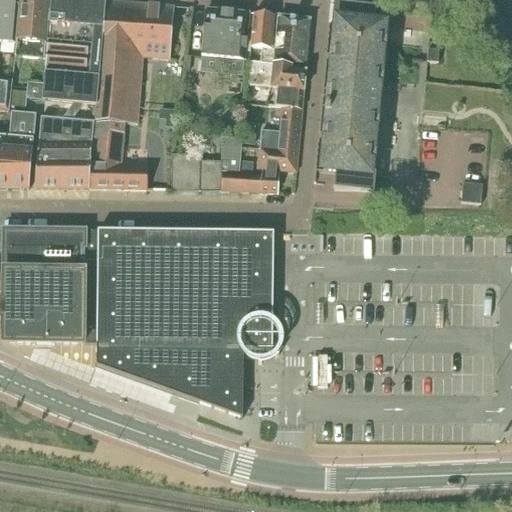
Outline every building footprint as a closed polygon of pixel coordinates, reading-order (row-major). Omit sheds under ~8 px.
[(17,27),(19,0),(0,0),(0,44),(15,46),(17,27)] [(48,29),(50,0),(19,0),(17,27),(48,29)] [(87,107),(97,108),(105,2),(81,0),(50,0),(48,29),(48,30),(44,82),(43,90),(42,90),(41,99),(41,103),(71,106),(82,106),(87,107)] [(90,160),(90,167),(120,168),(124,126),(137,127),(142,64),(141,64),(142,60),(168,63),(174,8),(105,2),(97,108),(95,122),(95,123),(93,123),(89,160),(90,160)] [(328,117),(323,172),(335,174),(333,192),(373,196),(375,176),(370,175),(384,26),(381,26),(381,29),(373,28),(375,10),(334,6),(332,27),(336,27),(328,112),(325,112),(325,117),(328,117)] [(243,73),(244,63),(248,15),(206,11),(201,59),(224,61),(223,71),(224,74),(241,75),(243,73)] [(259,64),(272,65),(277,18),(266,17),(264,14),(258,14),(256,16),(253,15),(250,49),(260,50),(259,64)] [(277,18),(272,65),(305,68),(310,21),(277,18)] [(428,55),(427,67),(438,68),(439,56),(428,55)] [(305,68),(272,65),(259,64),(247,63),(245,87),(270,89),(268,108),(281,110),(301,112),(305,68)] [(25,97),(41,99),(42,90),(43,90),(44,82),(27,80),(25,97)] [(0,112),(7,113),(8,109),(9,98),(10,87),(0,86),(0,112)] [(9,98),(8,109),(22,110),(24,99),(9,98)] [(61,120),(40,118),(34,191),(88,190),(88,189),(90,167),(90,160),(89,160),(93,123),(95,123),(95,122),(72,121),(82,106),(71,106),(61,120)] [(260,131),(257,169),(262,170),(261,176),(260,195),(277,196),(279,172),(295,174),(298,143),(301,112),(281,110),(278,132),(260,131)] [(0,136),(0,190),(29,191),(35,115),(11,114),(9,137),(0,136)] [(241,141),(221,140),(219,164),(200,163),(199,193),(221,193),(221,175),(239,175),(241,141)] [(172,157),(171,192),(199,193),(200,163),(200,158),(172,157)] [(120,168),(90,167),(88,189),(117,191),(146,192),(147,169),(120,168)] [(240,194),(241,175),(239,175),(221,175),(221,193),(240,194)] [(260,195),(261,176),(241,175),(240,194),(260,195)] [(483,186),(462,184),(460,205),(481,207),(483,186)] [(84,233),(4,232),(3,303),(0,303),(0,320),(3,320),(2,345),(82,346),(96,346),(96,368),(242,420),(243,358),(243,356),(251,357),(251,356),(249,356),(249,347),(251,347),(252,348),(253,349),(254,350),(255,350),(256,351),(257,351),(258,351),(259,352),(260,352),(261,351),(262,351),(263,351),(264,351),(265,350),(266,349),(267,348),(268,347),(268,346),(269,345),(269,344),(269,343),(270,342),(270,341),(269,340),(269,339),(269,338),(268,337),(268,336),(267,335),(266,334),(265,333),(270,330),(271,330),(272,323),(273,235),(98,233),(98,236),(84,236),(84,233)] [(324,326),(324,307),(314,307),(314,326),(324,326)] [(442,327),(442,308),(432,308),(432,327),(442,327)] [(243,356),(243,358),(246,361),(252,364),(259,365),(266,364),(273,361),(278,356),(281,349),(282,342),(281,335),(278,329),(273,324),(272,323),(271,330),(270,330),(265,333),(266,334),(267,335),(268,336),(268,337),(269,338),(269,339),(269,340),(270,341),(270,342),(269,343),(269,344),(269,345),(268,346),(268,347),(267,348),(266,349),(265,350),(264,351),(263,351),(262,351),(261,351),(260,352),(259,352),(258,351),(257,351),(256,351),(255,350),(254,350),(253,349),(252,348),(251,347),(249,347),(249,356),(251,356),(251,357),(243,356)]
